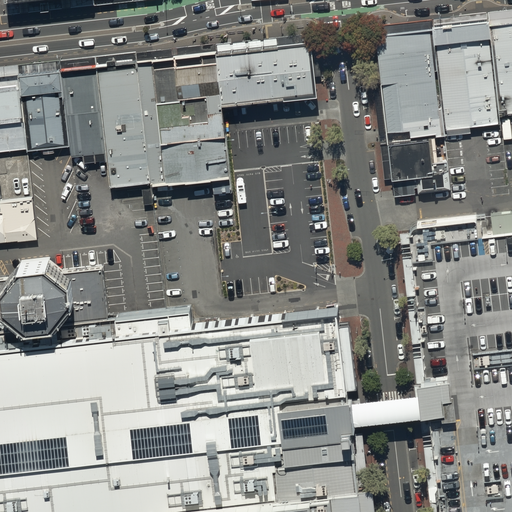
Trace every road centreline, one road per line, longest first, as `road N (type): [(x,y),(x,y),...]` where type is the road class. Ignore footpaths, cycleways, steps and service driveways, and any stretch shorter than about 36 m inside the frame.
road 1 (residential): [(402,511),(338,0)]
road 2 (secondary): [(200,14),(149,35),(0,52)]
road 3 (secondary): [(0,30),(200,14)]
